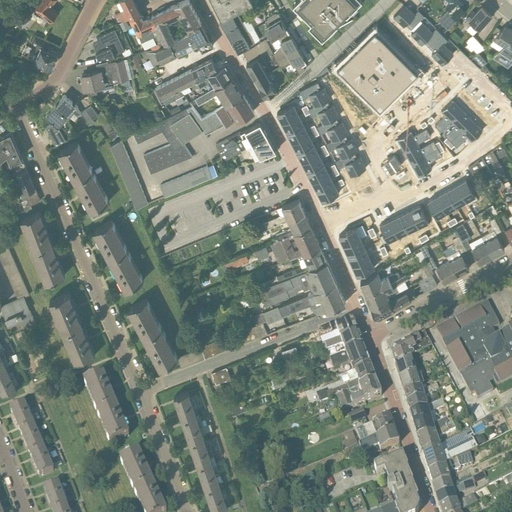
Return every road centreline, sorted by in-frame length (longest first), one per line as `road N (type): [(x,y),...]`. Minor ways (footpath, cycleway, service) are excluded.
road 1 (residential): [(142,392),(15,104)]
road 2 (residential): [(200,0),(324,225)]
road 3 (residential): [(388,194),(396,203),(466,163),(508,127),(508,109),(460,61),(446,71)]
road 4 (residential): [(142,392),(358,306)]
road 5 (residential): [(430,511),(370,336)]
road 6 (residential): [(388,194),(368,144),(446,71)]
road 7 (residential): [(370,336),(511,260)]
road 8 (residential): [(15,104),(44,91),(94,0)]
road 9 (residential): [(187,511),(142,392)]
